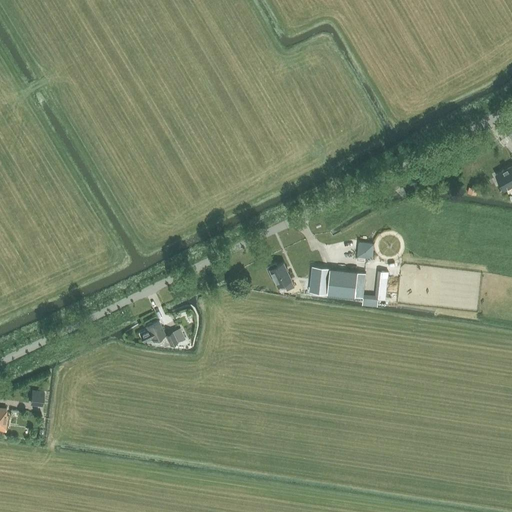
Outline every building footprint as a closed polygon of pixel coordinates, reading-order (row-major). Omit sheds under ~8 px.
[(496,177),(504,190),(511,186),(511,169),(505,173),(505,172),(496,177)] [(284,263),(278,265),(277,264),(276,263),(268,267),(273,277),(274,278),(276,277),(279,285),(285,283),(288,289),(295,286),(284,263)] [(313,266),(311,290),(327,292),(356,295),(364,296),(365,284),(366,272),(358,272),(358,271),(330,268),(313,266)] [(388,278),(381,277),(378,298),(386,299),(388,278)] [(378,304),(378,298),(363,296),(363,304),(369,304),(377,306),(378,304)] [(177,341),(178,340),(185,337),(180,327),(165,334),(164,333),(165,333),(160,320),(154,323),(152,322),(149,323),(148,325),(147,326),(148,329),(141,333),(144,341),(152,337),(153,340),(154,340),(156,345),(162,342),(163,346),(169,343),(170,346),(178,342),(177,341)] [(30,402),(35,403),(43,404),(44,391),(32,390),(30,402)] [(6,414),(7,407),(0,406),(0,429),(6,430),(8,414),(6,414)]
